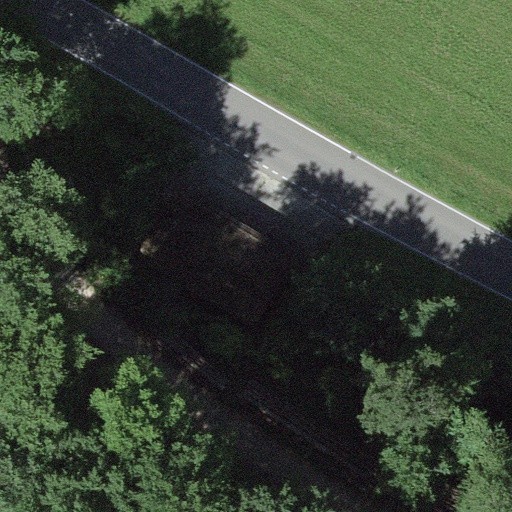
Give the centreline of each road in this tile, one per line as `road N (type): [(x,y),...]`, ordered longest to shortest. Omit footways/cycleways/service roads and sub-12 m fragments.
road 1 (tertiary): [(511,284),(3,0)]
road 2 (track): [(0,150),(22,198),(158,349),(426,511)]
